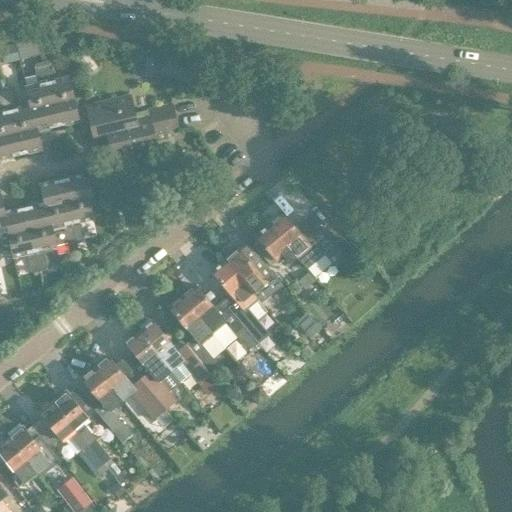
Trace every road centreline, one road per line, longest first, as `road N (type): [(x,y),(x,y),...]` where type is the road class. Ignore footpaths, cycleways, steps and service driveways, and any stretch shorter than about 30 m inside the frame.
road 1 (tertiary): [(511,77),(118,15)]
road 2 (residential): [(0,376),(298,132)]
